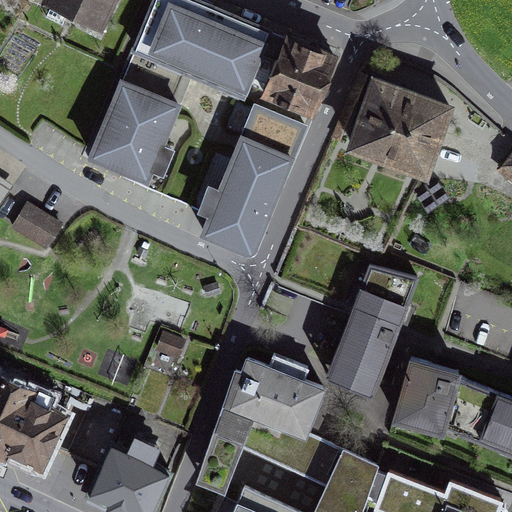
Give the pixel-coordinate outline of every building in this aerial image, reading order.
[(48,0),(103,27),(115,0),(48,0)] [(270,24),(213,0),(149,0),(131,44),(134,46),(123,72),(120,71),(86,149),(149,176),(153,165),(164,168),(175,142),(167,136),(193,72),(245,92),(254,70),(265,74),(283,31),(269,25),(270,24)] [(260,87),(313,109),(321,89),(324,90),(331,75),(328,73),(339,47),(286,25),(283,31),(265,74),(260,87)] [(453,99),(373,71),(348,142),(428,170),(453,99)] [(308,120),(253,97),(218,181),(208,177),(198,202),(208,205),(199,226),(246,245),(249,246),(253,245),(256,242),(258,239),(308,120)] [(511,148),(496,168),(511,180),(511,148)] [(0,204),(14,184),(0,173),(0,204)] [(63,221),(27,199),(11,225),(47,247),(63,221)] [(325,373),(373,392),(420,272),(369,259),(325,373)] [(185,337),(163,329),(155,348),(178,357),(185,337)] [(488,439),(511,448),(511,387),(475,374),(459,372),(463,360),(410,347),(391,409),(445,424),(445,423),(488,439)] [(308,361),(274,350),(270,358),(247,349),(241,362),(235,360),(196,472),(226,485),(241,444),(323,483),(341,445),(307,429),(326,380),(304,372),(308,361)] [(8,448),(42,463),(68,407),(36,392),(38,387),(0,369),(0,450),(6,453),(8,448)] [(125,410),(94,398),(67,451),(97,465),(86,490),(132,511),(152,511),(175,462),(172,461),(186,432),(126,407),(125,410)] [(227,511),(359,511),(380,457),(343,440),(341,445),(323,483),(312,507),(244,476),(227,511)] [(502,497),(504,493),(450,472),(446,484),(388,462),(373,499),(405,511),(503,511),(508,500),(502,497)]
